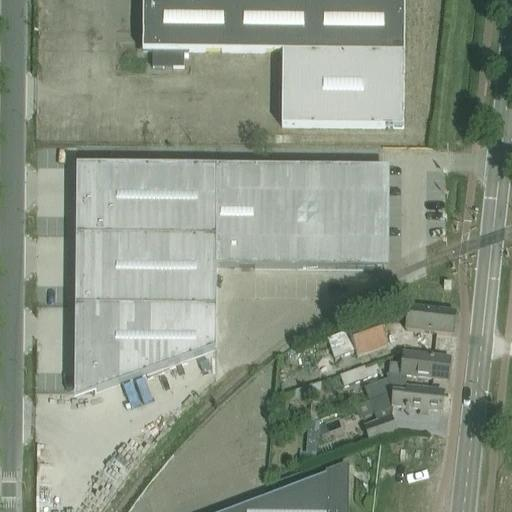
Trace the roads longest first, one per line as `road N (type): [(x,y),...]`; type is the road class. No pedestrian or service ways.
road 1 (unclassified): [(7,511),(11,0)]
road 2 (tertiary): [(461,511),(511,35)]
